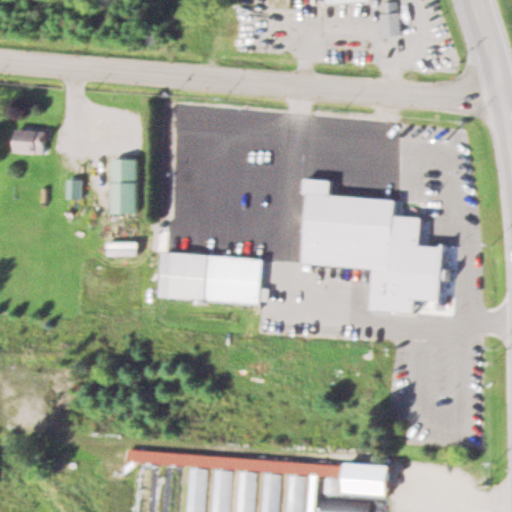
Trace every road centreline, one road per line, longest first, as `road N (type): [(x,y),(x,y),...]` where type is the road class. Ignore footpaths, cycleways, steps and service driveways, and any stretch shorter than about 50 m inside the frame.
road 1 (secondary): [(502,101),(0,60)]
road 2 (secondary): [(511,174),(502,101),(470,0)]
